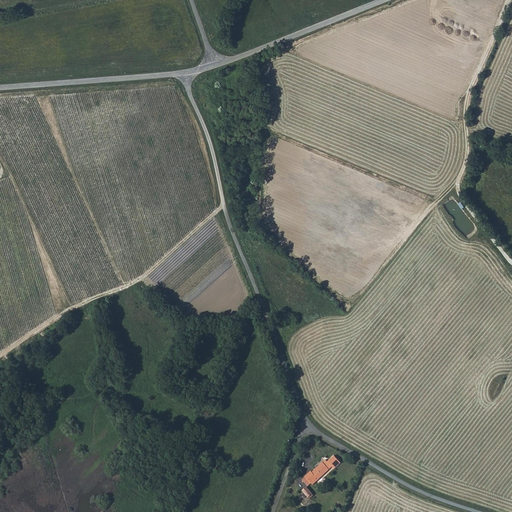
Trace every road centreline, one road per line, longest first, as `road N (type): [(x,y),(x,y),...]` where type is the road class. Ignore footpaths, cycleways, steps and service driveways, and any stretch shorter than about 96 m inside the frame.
road 1 (unclassified): [(0,87),(201,69),(383,0)]
road 2 (track): [(0,350),(71,306),(147,274),(223,203)]
